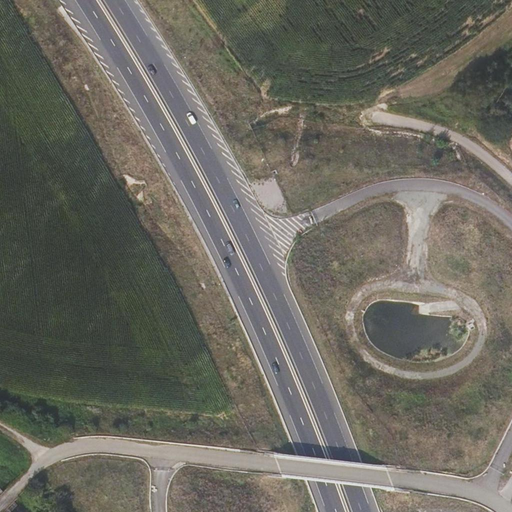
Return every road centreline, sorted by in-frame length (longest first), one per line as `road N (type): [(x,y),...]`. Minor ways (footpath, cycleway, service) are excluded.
road 1 (motorway): [(360,511),(237,207),(117,0)]
road 2 (motorway): [(92,0),(225,231),(334,511)]
road 3 (unclassified): [(0,504),(46,461),(85,448),(387,478)]
